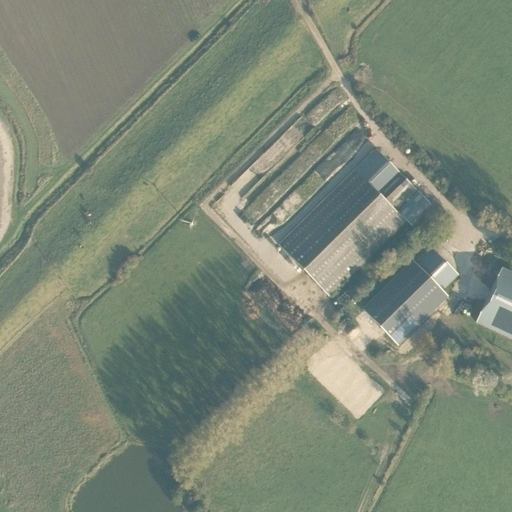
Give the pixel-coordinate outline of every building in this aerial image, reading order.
[(344,122),(351,130),(365,117),(352,104),(342,113),(348,119),(344,122)] [(395,211),(416,190),(377,150),(279,246),(330,297),(405,222),(395,211)] [(398,212),(412,226),(432,207),(418,192),(398,212)] [(261,195),(252,202),(263,216),(270,211),(264,204),(267,202),(261,195)] [(458,276),(434,251),(419,266),(413,260),(362,310),(398,346),(448,296),(442,291),(458,276)] [(511,273),(502,269),(476,323),(511,339),(511,273)]
